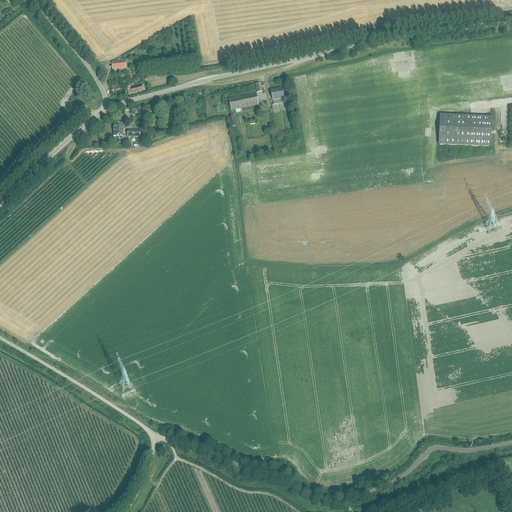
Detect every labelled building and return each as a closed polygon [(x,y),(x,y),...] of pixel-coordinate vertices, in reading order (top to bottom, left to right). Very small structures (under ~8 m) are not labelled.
[(125,61),(113,63),(114,70),(126,69),(125,61)] [(137,88),(131,89),(130,86),(127,88),(129,95),(145,90),(144,86),(139,87),(137,88)] [(282,89),(270,91),(272,101),(273,101),(274,105),(284,103),(283,99),(284,99),(282,89)] [(257,93),(228,99),(230,111),(259,105),(257,93)] [(490,147),(490,130),(491,117),(441,115),(440,145),(490,147)] [(237,129),(235,119),(234,116),(228,117),(231,130),(237,129)] [(123,124),(114,124),(113,136),(119,136),(119,139),(122,139),(123,124)]
